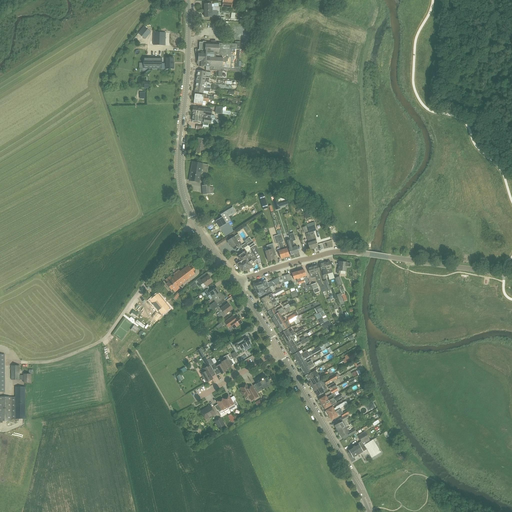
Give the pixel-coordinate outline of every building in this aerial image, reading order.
[(212,11),(205,11),(205,17),(211,17),(214,17),(214,21),(221,21),(221,17),(217,17),(216,11),(212,11)] [(144,26),(138,33),(145,39),(151,32),(144,26)] [(153,45),(165,45),(165,32),(154,32),(153,45)] [(203,41),(203,43),(200,43),(199,47),(199,49),(199,50),(197,50),(197,53),(199,53),(199,56),(198,62),(198,66),(206,66),(211,67),(211,66),(213,66),(213,71),(218,71),(221,71),(230,71),(239,72),(240,72),(240,67),(239,67),(239,61),(239,49),(237,49),(238,44),(235,44),(216,43),(211,43),(208,43),(208,42),(203,41)] [(161,57),(150,57),(143,57),(143,68),(150,68),(161,68),(161,57)] [(199,97),(199,98),(194,98),(193,104),(202,105),(205,106),(206,101),(208,102),(208,100),(217,101),(213,100),(208,99),(199,97)] [(211,115),(211,110),(193,107),(192,112),(198,112),(198,113),(208,115),(208,118),(204,117),(204,118),(203,122),(209,123),(210,123),(211,123),(218,124),(218,122),(218,120),(215,119),(210,119),(211,115)] [(211,145),(209,144),(209,146),(205,145),(206,140),(197,138),(195,147),(210,150),(211,145)] [(219,151),(210,150),(195,147),(194,153),(203,155),(204,153),(218,156),(225,157),(226,155),(227,155),(227,153),(221,152),(219,151)] [(192,162),(189,180),(199,182),(200,177),(200,175),(207,176),(209,165),(192,162)] [(210,185),(202,186),(203,195),(210,194),(210,185)] [(263,194),(258,195),(263,209),(267,207),(263,194)] [(281,198),(273,200),(276,209),(280,207),(279,206),(283,205),(281,198)] [(224,213),(225,214),(221,216),(222,217),(216,221),(219,227),(226,224),(223,219),(233,213),(231,210),(226,212),(224,213)] [(316,230),(314,226),(316,225),(315,222),(306,225),(309,232),(310,236),(314,249),(315,249),(315,248),(318,247),(316,239),(314,240),(311,232),(316,230)] [(233,231),(230,225),(222,230),(225,236),(233,231)] [(309,232),(309,233),(305,234),(308,241),(309,241),(307,242),(309,250),(312,249),(313,250),(314,249),(310,236),(309,232)] [(236,240),(240,237),(238,234),(234,237),(232,238),(230,236),(226,239),(227,241),(232,248),(238,243),(236,240)] [(278,235),(280,244),(285,258),(289,256),(287,249),(284,249),(282,242),(284,242),(281,234),(278,235)] [(278,251),(281,259),(285,258),(280,244),(278,235),(273,236),(276,244),(278,244),(280,250),(278,251)] [(249,241),(240,246),(242,249),(253,242),(251,240),(250,237),(247,238),(249,241)] [(295,254),(291,242),(290,239),(286,241),(291,256),(295,254)] [(333,246),(332,240),(318,244),(320,250),(333,246)] [(293,241),(291,242),(295,254),(299,253),(297,246),(294,246),(293,241)] [(241,261),(237,264),(239,268),(248,261),(248,260),(250,259),(250,258),(254,255),(258,252),(254,245),(255,245),(253,242),(247,246),(250,250),(247,252),(246,250),(237,257),(241,261)] [(275,251),(272,244),(266,246),(268,251),(265,251),(268,261),(274,259),(273,256),(272,252),(275,251)] [(248,261),(239,268),(242,271),(243,271),(253,268),(252,267),(251,264),(254,262),(253,262),(256,259),(254,255),(250,258),(250,259),(248,260),(248,261)] [(332,268),(330,261),(324,262),(327,275),(328,275),(327,274),(332,272),(331,268),(332,268)] [(327,275),(324,262),(319,263),(323,280),(326,279),(325,277),(326,275),(327,275)] [(337,269),(337,273),(339,274),(340,270),(345,271),(346,267),(350,267),(351,264),(350,263),(347,263),(347,262),(339,262),(338,269),(337,269)] [(317,264),(312,266),(314,273),(316,277),(317,281),(320,287),(322,292),(326,291),(324,286),(323,286),(321,280),(320,280),(318,272),(319,271),(317,264)] [(192,266),(190,268),(188,265),(172,278),(170,276),(165,280),(168,283),(166,284),(171,290),(172,289),(175,292),(180,289),(178,286),(195,274),(193,271),(195,270),(192,266)] [(314,273),(312,266),(307,267),(309,275),(311,278),(316,277),(314,273)] [(301,283),(298,271),(292,273),(294,280),(297,279),(299,279),(299,280),(297,281),(299,284),(301,283)] [(205,278),(203,275),(196,280),(200,285),(204,283),(206,286),(212,282),(208,276),(205,278)] [(265,290),(264,289),(268,286),(269,288),(270,287),(272,286),(275,285),(280,282),(278,277),(272,281),(270,282),(268,283),(266,280),(253,284),(253,285),(252,286),(255,290),(258,288),(258,289),(260,288),(261,291),(263,290),(264,291),(265,290)] [(319,292),(318,288),(316,283),(311,285),(313,290),(315,293),(319,292)] [(204,292),(201,294),(203,297),(206,294),(208,296),(210,295),(213,298),(220,292),(216,287),(211,291),(209,288),(204,292)] [(258,288),(255,290),(259,297),(266,294),(270,292),(271,291),(270,287),(269,288),(265,290),(264,291),(263,290),(261,291),(260,288),(258,289),(258,288)] [(212,304),(210,306),(213,310),(215,308),(216,308),(221,304),(219,301),(224,298),(220,292),(213,298),(215,301),(212,304)] [(170,308),(166,302),(162,298),(161,297),(158,293),(157,293),(158,294),(150,300),(149,300),(152,304),(158,311),(161,315),(162,315),(161,315),(170,308)] [(264,305),(274,299),(271,293),(261,299),(264,305)] [(276,301),(274,299),(264,305),(267,311),(278,304),(276,301)] [(217,310),(218,311),(220,313),(217,315),(220,319),(225,315),(225,314),(232,309),(228,303),(223,307),(221,304),(216,308),(217,310)] [(314,308),(317,313),(323,310),(321,305),(314,308)] [(273,308),(268,312),(271,317),(283,310),(282,307),(275,311),(273,308)] [(283,310),(271,317),(274,322),(281,318),(280,315),(285,312),(283,310)] [(346,317),(344,318),(341,310),(340,311),(342,318),(344,325),(345,325),(344,323),(351,321),(348,312),(344,314),(346,317)] [(233,316),(230,318),(225,322),(229,327),(231,325),(234,329),(242,323),(238,317),(235,319),(233,316)] [(281,318),(274,322),(277,327),(287,321),(286,319),(283,320),(281,318)] [(288,323),(287,321),(277,327),(280,332),(287,328),(290,326),(288,323)] [(290,332),(288,329),(280,333),(283,338),(293,332),(292,330),(290,332)] [(293,332),(283,338),(286,343),(296,338),(296,337),(295,334),(293,332)] [(243,339),(242,336),(232,342),(235,347),(239,345),(241,349),(244,347),(246,350),(251,347),(249,344),(250,343),(249,341),(250,340),(248,337),(247,338),(247,337),(243,339)] [(296,338),(286,343),(289,348),(299,342),(298,340),(297,340),(296,338)] [(299,342),(289,348),(292,353),(298,350),(296,347),(301,344),(299,342)] [(308,353),(306,351),(300,354),(298,351),(293,355),(296,360),(306,354),(308,353)] [(344,356),(345,358),(342,360),(345,364),(357,357),(354,351),(344,356)] [(308,353),(306,354),(296,360),(299,365),(304,361),(303,359),(305,358),(309,356),(308,353)] [(223,359),(224,361),(221,362),(226,371),(227,371),(226,370),(231,367),(228,362),(231,360),(230,360),(233,359),(230,354),(224,357),(223,358),(223,359)] [(307,363),(304,361),(299,365),(302,370),(313,363),(311,360),(307,363)] [(213,362),(209,364),(212,369),(217,366),(221,374),(226,371),(221,362),(220,361),(214,364),(213,362)] [(314,365),(313,363),(302,370),(304,375),(310,372),(308,369),(314,365)] [(20,380),(19,375),(19,366),(11,366),(11,380),(20,380)] [(206,383),(213,379),(211,377),(215,375),(209,366),(203,369),(205,372),(201,374),(204,379),(203,379),(203,380),(204,382),(205,382),(206,382),(206,383)] [(319,375),(316,370),(305,376),(308,381),(319,375)] [(50,381),(51,381),(51,376),(50,376),(50,373),(41,373),(41,385),(50,386),(50,381)] [(19,375),(20,380),(24,380),(24,383),(31,383),(31,374),(24,374),(24,375),(19,375)] [(257,383),(253,385),(257,393),(264,389),(262,386),(268,382),(264,374),(260,376),(258,378),(254,380),(257,383)] [(319,375),(308,381),(311,386),(319,381),(318,379),(320,378),(319,375)] [(335,375),(324,381),(326,384),(337,378),(335,375)] [(319,381),(311,386),(314,391),(325,385),(322,380),(319,381)] [(258,397),(252,386),(248,388),(246,385),(245,385),(243,386),(243,387),(240,388),(245,398),(249,396),(251,400),(258,397)] [(328,390),(325,385),(314,391),(317,396),(324,392),(328,390)] [(338,386),(337,386),(330,390),(330,391),(330,390),(332,394),(338,390),(340,389),(338,386)] [(25,387),(15,387),(15,397),(16,419),(25,419),(25,387)] [(347,394),(345,394),(343,392),(335,396),(322,404),(323,406),(321,407),(323,409),(324,408),(324,409),(331,405),(330,403),(335,400),(336,401),(343,397),(342,396),(345,395),(346,397),(348,396),(347,394)] [(325,395),(319,399),(319,400),(320,403),(321,402),(322,404),(335,396),(333,393),(327,397),(325,395)] [(11,419),(16,419),(15,397),(12,397),(0,396),(0,421),(11,421),(11,419)] [(223,398),(223,399),(228,407),(230,406),(233,410),(239,407),(235,400),(232,402),(229,396),(223,399),(223,398)] [(228,407),(223,399),(217,402),(221,408),(218,410),(221,416),(226,413),(225,410),(226,410),(225,408),(227,407),(228,408),(228,407)] [(375,401),(374,399),(367,403),(370,410),(375,407),(372,402),(375,401)] [(325,411),(326,411),(324,412),(326,414),(327,413),(328,415),(340,409),(348,404),(346,402),(344,402),(335,407),(336,407),(333,409),(332,407),(325,411)] [(202,411),(202,412),(201,412),(205,419),(215,414),(211,406),(202,411)] [(343,413),(340,409),(328,415),(331,420),(340,414),(342,417),(351,412),(349,409),(343,413)] [(340,422),(336,424),(334,426),(336,429),(337,431),(349,425),(349,424),(346,419),(348,418),(346,415),(339,419),(340,422)] [(220,418),(215,421),(219,428),(224,425),(220,418)] [(350,427),(349,425),(337,431),(341,437),(347,433),(349,436),(356,432),(354,429),(349,432),(347,429),(350,427)] [(361,442),(358,443),(348,449),(350,453),(363,445),(364,445),(362,443),(369,439),(365,431),(357,436),(361,442)] [(0,433),(0,480),(20,485),(30,441),(0,433)] [(364,445),(363,445),(350,453),(353,458),(366,450),(371,458),(381,452),(373,439),(364,445)]
